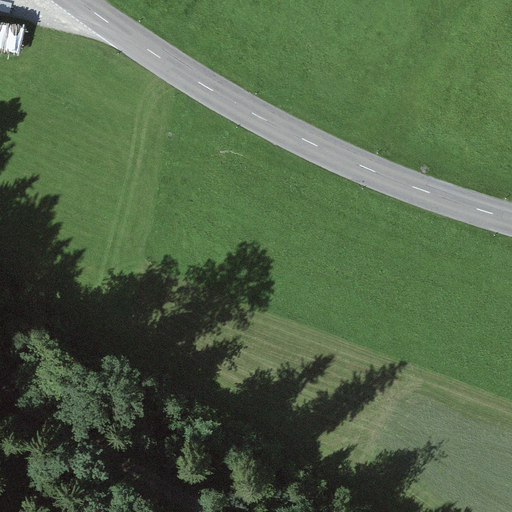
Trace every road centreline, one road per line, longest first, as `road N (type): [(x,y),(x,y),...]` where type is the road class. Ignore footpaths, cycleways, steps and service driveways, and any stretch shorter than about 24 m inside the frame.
road 1 (secondary): [(511,218),(421,191),(236,107),(74,0)]
road 2 (track): [(0,388),(202,511)]
